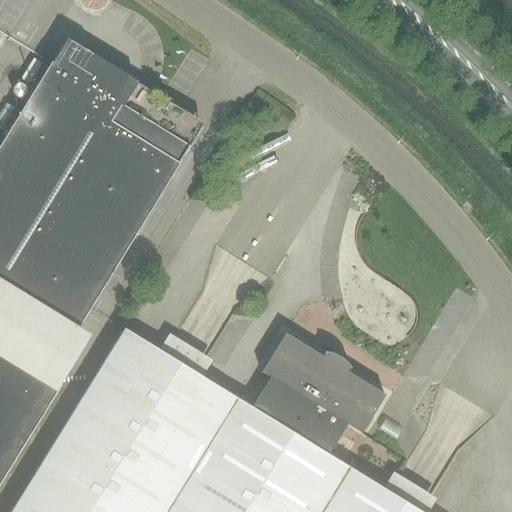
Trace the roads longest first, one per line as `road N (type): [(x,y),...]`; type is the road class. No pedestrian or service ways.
road 1 (unclassified): [(511,308),(440,213),(373,143),(182,0)]
road 2 (primary): [(391,0),(511,109)]
